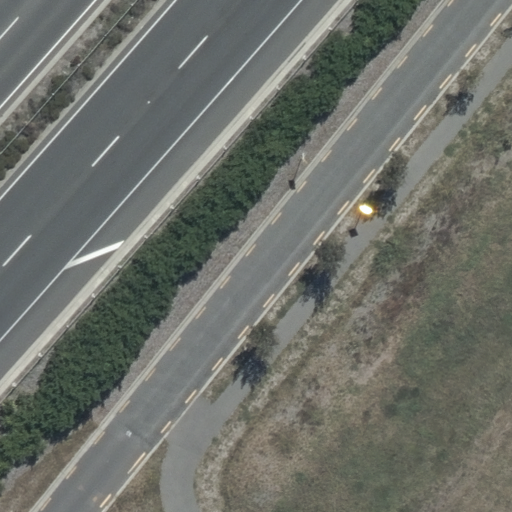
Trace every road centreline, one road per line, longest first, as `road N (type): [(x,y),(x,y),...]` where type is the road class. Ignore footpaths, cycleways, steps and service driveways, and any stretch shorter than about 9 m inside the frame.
road 1 (residential): [(476,0),(63,511)]
road 2 (trunk): [(250,0),(0,279)]
